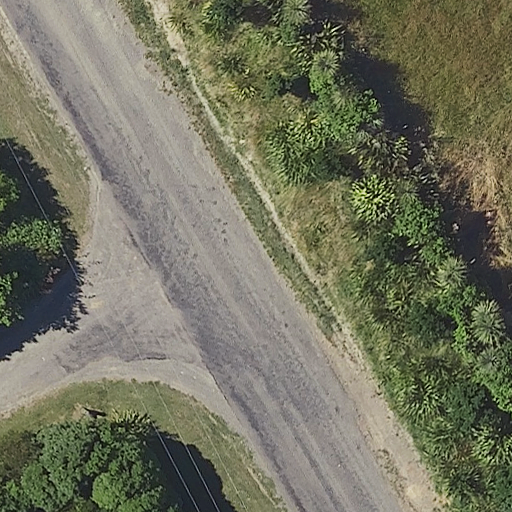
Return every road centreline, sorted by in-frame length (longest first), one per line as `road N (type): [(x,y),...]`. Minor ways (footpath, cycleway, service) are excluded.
road 1 (residential): [(196,250),(350,511)]
road 2 (residential): [(61,0),(196,250)]
road 3 (residential): [(196,250),(0,364)]
